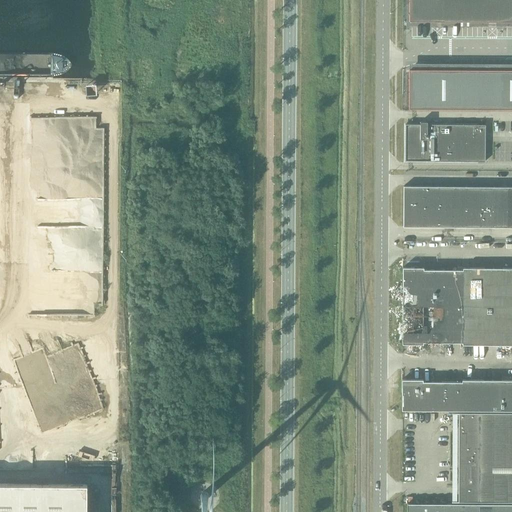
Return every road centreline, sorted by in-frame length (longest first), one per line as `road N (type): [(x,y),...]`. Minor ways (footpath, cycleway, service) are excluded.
road 1 (unclassified): [(379,511),(383,0)]
road 2 (tertiary): [(287,511),(290,0)]
road 3 (unknown): [(383,40),(511,43)]
